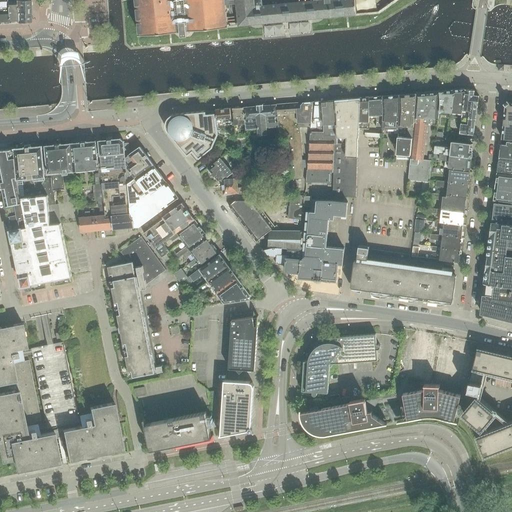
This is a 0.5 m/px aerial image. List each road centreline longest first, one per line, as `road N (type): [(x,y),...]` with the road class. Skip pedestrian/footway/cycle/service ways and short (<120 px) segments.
road 1 (residential): [(492,78),(173,102),(149,120)]
road 2 (residential): [(492,78),(463,326)]
road 3 (secondary): [(465,511),(449,456),(429,443),(286,470)]
road 4 (secondary): [(289,486),(412,457),(438,473),(454,511)]
road 5 (secondary): [(270,474),(88,511)]
road 6 (residential): [(99,297),(142,462)]
road 7 (residential): [(99,297),(101,257),(197,187)]
road 8 (residential): [(280,295),(197,187)]
road 9 (secondary): [(0,123),(68,111),(70,68),(58,49)]
road 10 (tertiary): [(463,326),(343,310)]
road 11 (residential): [(162,320),(280,295)]
